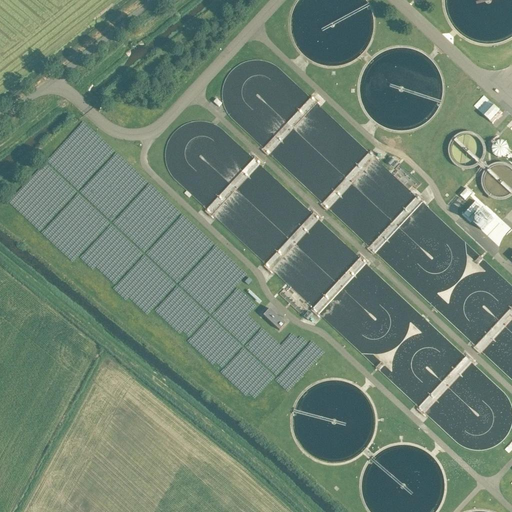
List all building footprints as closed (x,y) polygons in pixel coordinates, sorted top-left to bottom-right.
[(492,124),(503,113),(484,95),(474,106),(492,124)] [(460,195),(465,200),(471,193),(466,188),(460,195)] [(480,206),(476,202),(464,214),(469,218),(480,206)] [(489,223),(480,213),(472,221),(481,230),(489,223)] [(269,309),(263,315),(279,330),(285,324),(269,309)]
